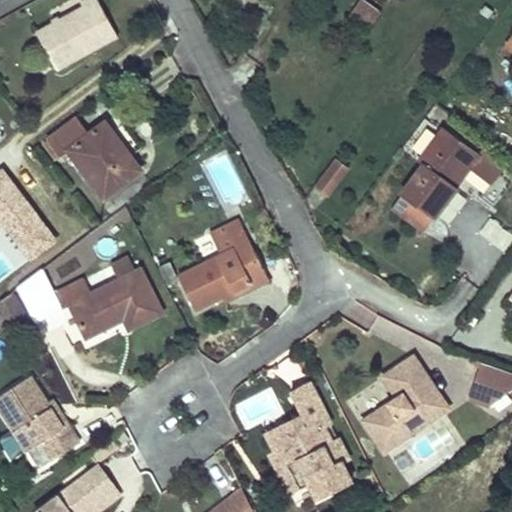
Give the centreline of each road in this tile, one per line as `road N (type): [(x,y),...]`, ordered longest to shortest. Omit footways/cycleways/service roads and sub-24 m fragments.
road 1 (residential): [(172,0),(328,292),(165,418)]
road 2 (unknown): [(321,277),(478,342)]
